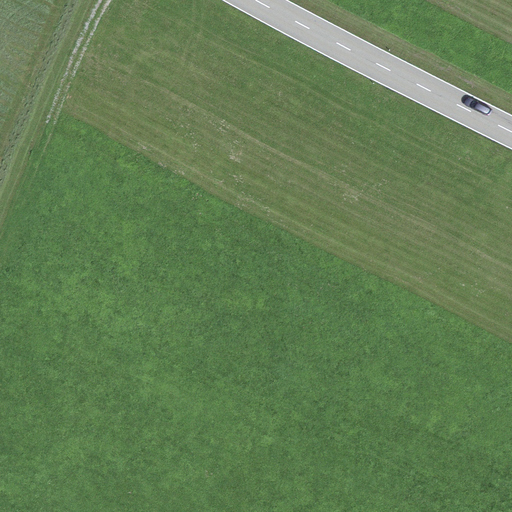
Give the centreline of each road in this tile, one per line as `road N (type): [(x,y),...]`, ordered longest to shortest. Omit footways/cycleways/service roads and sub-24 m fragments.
road 1 (track): [(108,0),(0,249),(0,499),(41,511)]
road 2 (primary): [(511,132),(255,0)]
